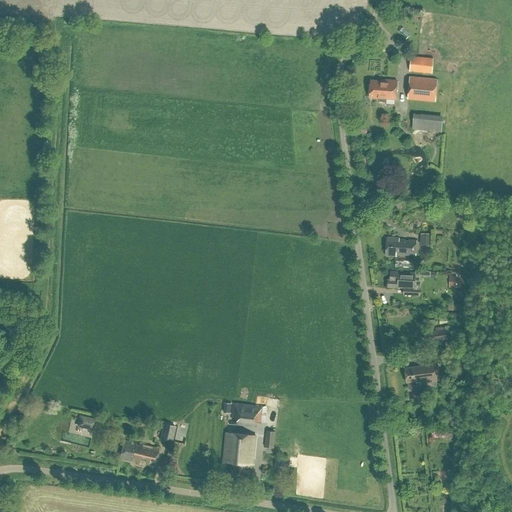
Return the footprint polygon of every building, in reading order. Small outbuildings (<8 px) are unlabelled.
[(399,31),(406,38),(410,34),(403,27),(399,31)] [(432,73),(434,58),(411,56),(410,72),(432,73)] [(437,102),(439,80),(411,77),(409,99),(437,102)] [(379,101),(394,102),(394,100),(396,100),(398,81),(388,80),(388,81),(372,79),(370,97),(379,98),(379,101)] [(442,132),(443,116),(414,113),(413,129),(442,132)] [(431,245),(432,234),(421,234),(421,245),(431,245)] [(417,255),(418,241),(400,240),(400,237),(387,237),(387,256),(397,256),(397,254),(417,255)] [(415,288),(416,277),(430,278),(430,272),(415,271),(415,273),(392,272),(391,280),(388,280),(387,287),(405,288),(405,295),(421,295),(421,288),(415,288)] [(464,288),(465,276),(450,276),(450,287),(464,288)] [(426,343),(454,339),(452,326),(445,327),(446,329),(425,332),(426,343)] [(423,382),(442,380),(439,362),(420,364),(421,366),(406,369),(408,382),(409,382),(410,388),(417,387),(416,381),(423,381),(423,382)] [(257,422),(266,423),(268,406),(234,402),(232,419),(237,420),(236,426),(257,428),(257,422)] [(96,420),(80,416),(77,426),(93,430),(96,420)] [(174,426),(163,424),(160,440),(171,442),(174,426)] [(274,448),(276,432),(267,431),(265,447),(274,448)] [(255,466),(258,436),(227,433),(224,462),(234,463),(232,475),(250,477),(251,466),(255,466)] [(155,468),(159,449),(125,441),(121,459),(132,461),(132,459),(138,460),(137,464),(155,468)] [(290,469),(291,460),(276,459),(275,468),(290,469)]
